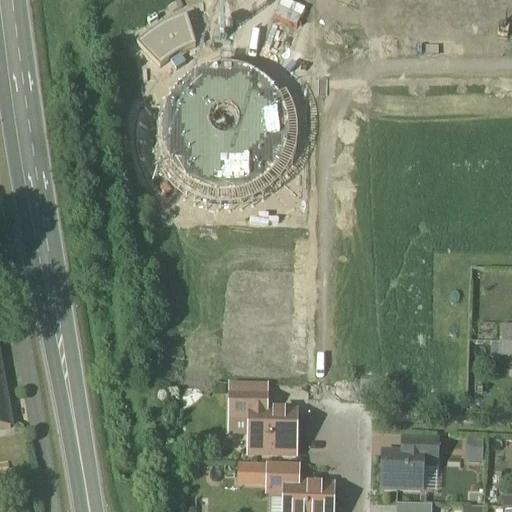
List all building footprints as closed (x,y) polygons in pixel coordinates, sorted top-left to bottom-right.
[(3,396),(0,397),(0,459),(14,457),(3,396)] [(264,402),(230,401),(230,427),(250,428),(250,419),(264,419),(264,402)] [(264,419),(250,419),(250,428),(249,459),(293,460),(294,420),(264,419)] [(436,446),(402,445),(402,461),(421,462),(420,472),(435,472),(436,446)] [(402,461),(383,460),(382,495),(420,496),(420,472),(421,462),(402,461)] [(297,474),(268,473),(267,500),(285,500),(285,492),(296,493),(297,474)] [(296,493),(285,492),(285,500),(284,511),(330,511),(331,494),(296,493)]
